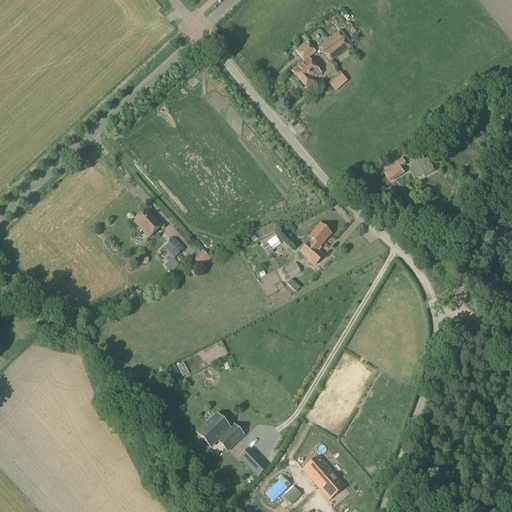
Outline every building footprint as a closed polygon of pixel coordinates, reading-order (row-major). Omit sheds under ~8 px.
[(330,63),(350,48),(338,32),(317,46),(323,55),(324,55),(330,63)] [(306,91),(314,84),(312,82),(320,75),(307,59),(314,53),(305,43),(295,52),(303,62),(290,72),(306,91)] [(333,86),(339,94),(351,83),(345,76),(333,86)] [(393,167),(383,173),(390,184),(404,175),(399,167),(405,163),(402,159),(391,165),(393,167)] [(423,162),(422,159),(410,166),(412,169),(409,170),(415,179),(422,175),(423,178),(433,172),(431,169),(431,168),(426,160),(423,162)] [(148,239),(160,228),(146,211),(133,222),(148,239)] [(314,267),(324,256),(317,251),(319,249),(330,236),(319,225),(307,238),(310,241),(299,253),(314,267)] [(174,239),(163,249),(174,260),(184,251),(183,249),(174,239)] [(271,251),(266,244),(261,247),(268,257),(273,253),(271,251)] [(205,270),(215,261),(209,255),(199,263),(205,270)] [(164,268),(169,274),(178,266),(173,260),(164,268)] [(296,280),(294,277),(300,274),(295,263),(284,269),(284,270),(280,272),(285,281),(289,279),(291,283),(296,280)] [(233,425),(228,430),(215,417),(196,436),(209,449),(217,442),(228,453),(245,436),(233,425)] [(253,477),(263,468),(246,450),(236,458),(253,477)] [(337,480),(317,457),(302,471),(317,488),(320,486),(332,499),(341,490),(334,483),(337,480)] [(272,503),(290,486),(279,474),(272,481),(275,485),(265,495),(272,503)] [(290,507),(301,496),(294,490),(284,500),(290,507)]
